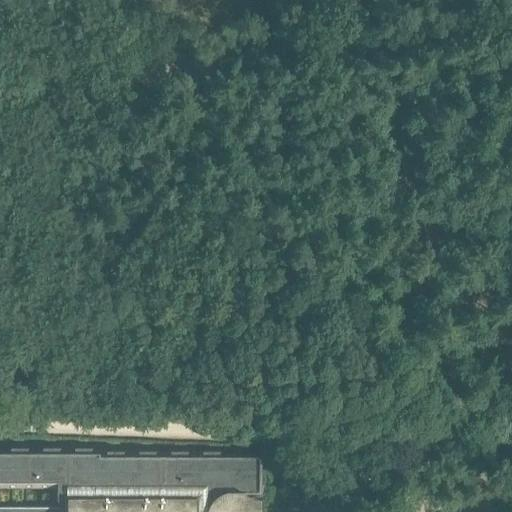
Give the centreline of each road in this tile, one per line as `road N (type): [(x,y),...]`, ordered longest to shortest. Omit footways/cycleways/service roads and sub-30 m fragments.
road 1 (track): [(511,433),(0,417)]
road 2 (track): [(179,70),(511,27)]
